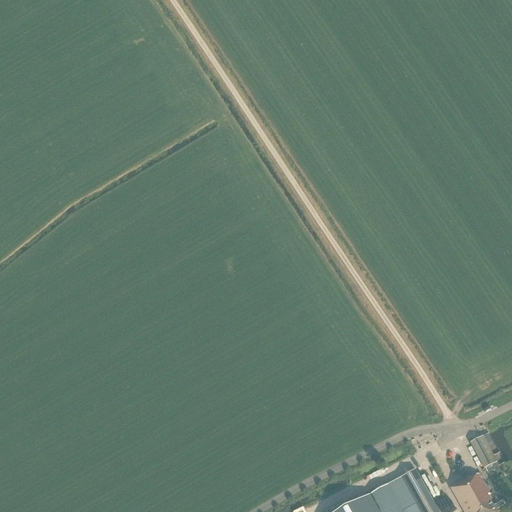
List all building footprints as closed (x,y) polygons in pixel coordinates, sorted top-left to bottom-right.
[(497,463),(483,437),(472,443),(486,470),(497,463)] [(438,511),(416,471),(401,479),(416,506),(419,511),(438,511)] [(463,511),(496,511),(497,511),(494,508),(488,496),(490,495),(479,475),(471,480),(470,478),(450,489),(463,511)] [(401,479),(389,486),(402,511),(406,511),(416,506),(401,479)] [(402,511),(389,486),(372,496),(380,511),(402,511)] [(380,511),(372,496),(342,511),(380,511)] [(504,502),(494,507),(494,508),(497,511),(506,506),(504,502)]
